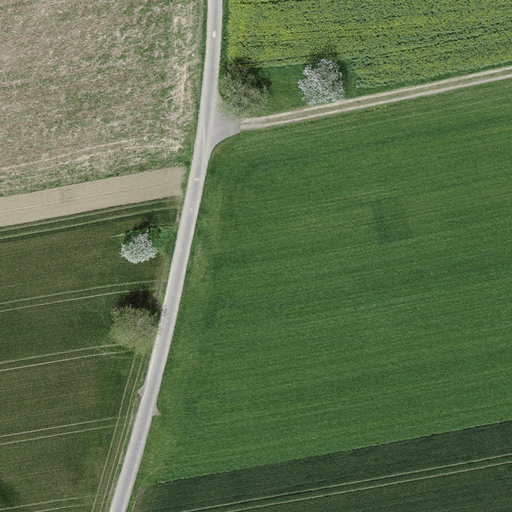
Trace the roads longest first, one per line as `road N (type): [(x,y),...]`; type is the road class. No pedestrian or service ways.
road 1 (unclassified): [(117,511),(195,187),(215,0)]
road 2 (track): [(204,129),(511,65)]
